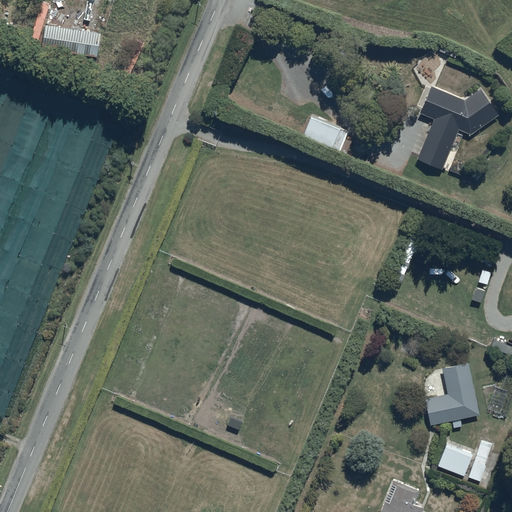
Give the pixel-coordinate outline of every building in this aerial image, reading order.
[(52,4),(42,1),(29,40),(39,43),(52,4)] [(96,31),(105,9),(98,6),(89,29),(96,31)] [(102,34),(46,25),(42,49),(98,58),(102,34)] [(431,87),(420,114),(434,119),(417,160),(442,171),(453,145),(457,147),(462,135),(458,133),(459,131),(471,136),(498,116),(481,90),(464,101),(431,87)] [(349,132),(311,116),(304,134),(348,152),(352,142),(346,139),(349,132)] [(442,368),(447,394),(425,399),(430,427),(479,417),(468,363),(442,368)] [(506,417),(511,401),(511,369),(509,368),(501,390),(508,393),(500,414),(506,417)] [(492,444),(481,440),(468,478),(481,482),(486,465),(485,465),(492,444)] [(446,445),(438,466),(464,477),(473,455),(446,445)] [(419,492),(393,481),(380,511),(423,511),(424,510),(414,506),(419,492)]
